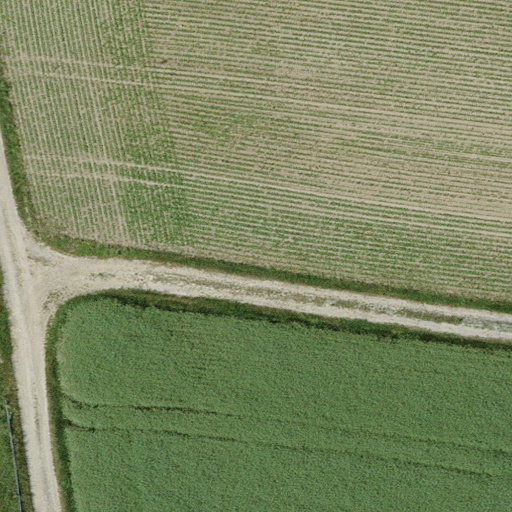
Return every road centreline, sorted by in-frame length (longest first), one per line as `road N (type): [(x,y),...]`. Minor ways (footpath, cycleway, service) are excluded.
road 1 (track): [(16,274),(127,273),(511,320)]
road 2 (track): [(48,511),(0,206)]
